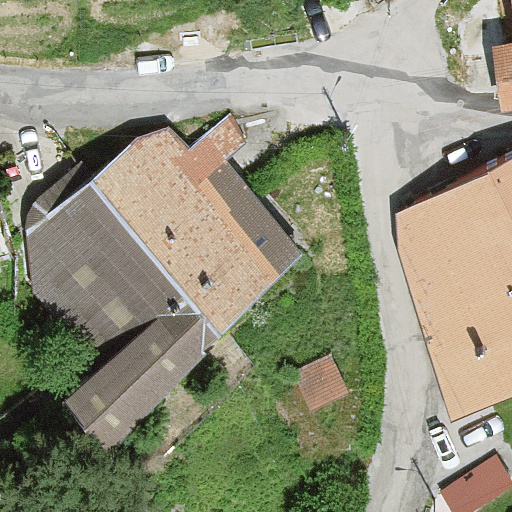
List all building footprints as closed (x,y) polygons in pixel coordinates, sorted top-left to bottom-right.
[(492,35),(500,102),(511,100),(511,0),(498,0),(504,32),(492,35)] [(134,132),(27,224),(32,286),(98,352),(65,383),(107,434),(223,311),(305,244),(228,154),(248,138),(229,113),(191,142),(170,122),(134,132)] [(511,145),(397,206),(398,245),(425,330),(453,412),(511,383),(511,145)] [(331,351),(292,369),(310,404),(350,385),(331,351)] [(511,472),(498,451),(441,488),(456,511),(463,511),(511,480),(511,472)]
